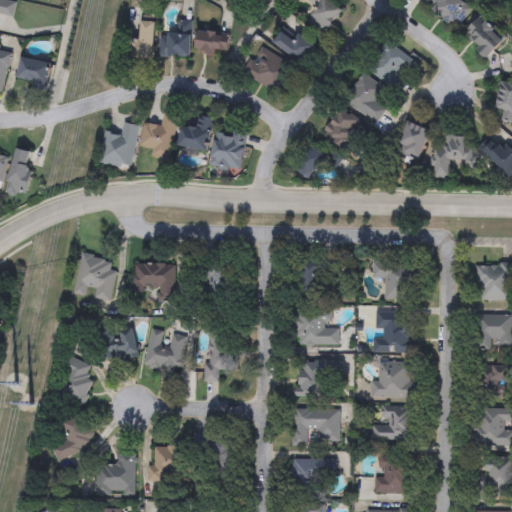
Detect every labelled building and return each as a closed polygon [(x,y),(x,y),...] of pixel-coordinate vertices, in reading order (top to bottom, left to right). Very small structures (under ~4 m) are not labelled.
[(459,0),(472,12),(453,30),(423,0),(459,0)] [(488,59),(464,36),(481,18),(505,40),(488,59)] [(192,20),(189,55),(185,55),(185,56),(178,56),(178,54),(173,53),(173,55),(171,55),(169,55),(167,55),(166,57),(161,56),(160,55),(159,55),(160,35),(168,36),(168,32),(177,32),(178,19),(192,20)] [(141,21),(140,38),(131,38),(130,57),(154,59),(156,22),(141,21)] [(197,29),(208,31),(208,29),(229,33),(226,50),(218,48),(213,47),(212,54),(204,53),(204,50),(200,50),(201,48),(195,47),(196,36),(197,29)] [(300,34),(316,48),(301,65),(273,42),(282,32),(293,42),(300,34)] [(393,90),(367,69),(385,47),(411,68),(393,90)] [(22,56),(17,77),(34,81),(32,87),(46,90),(52,63),(22,56)] [(344,103),(361,75),(383,88),(366,117),(344,103)] [(499,113),(502,83),(511,84),(511,127),(501,126),(503,113),(499,113)] [(321,133),(337,110),(359,126),(343,148),(321,133)] [(164,112),(181,116),(169,166),(158,164),(159,157),(152,156),(153,148),(140,145),(145,123),(147,122),(161,126),(164,112)] [(181,126),(177,145),(208,152),(211,137),(210,137),(214,118),(200,115),(197,127),(189,125),(189,127),(181,126)] [(124,121),(141,124),(132,167),(123,165),(122,168),(100,163),(100,161),(99,160),(105,130),(121,133),(124,121)] [(418,162),(396,153),(407,122),(430,131),(418,162)] [(497,136),(511,152),(511,175),(508,179),(481,151),(497,136)] [(449,180),(433,179),(434,147),(445,147),(445,138),(475,138),(474,161),(449,160),(449,180)] [(308,180),(294,169),(313,145),(327,156),(308,180)] [(385,301),(385,279),(373,279),(373,266),(395,267),(395,275),(414,275),(413,301),(385,301)] [(299,303),(300,267),(327,267),(327,303),(299,303)] [(476,267),(511,267),(511,301),(476,301),(476,267)] [(338,346),(298,346),(297,311),(332,311),(332,329),(338,329),(338,346)] [(376,332),(376,313),(411,313),(410,355),(380,355),(381,332),(376,332)] [(511,315),(511,351),(474,350),(475,315),(511,315)] [(297,363),(337,363),(338,397),(298,398),(297,363)] [(373,399),(373,364),(413,364),(413,399),(373,399)] [(340,409),(340,446),(294,446),(294,409),(340,409)] [(374,428),(379,428),(379,410),(416,409),(416,447),(374,447),(374,428)] [(511,447),(475,447),(475,416),(511,416),(511,447)] [(511,457),(511,500),(478,500),(478,457),(511,457)] [(292,490),(291,460),(336,459),(336,477),(326,477),(327,489),(292,490)] [(412,462),(412,493),(376,493),(376,461),(412,462)]
